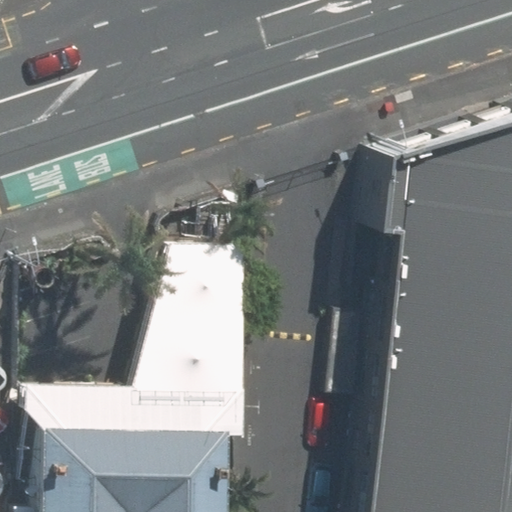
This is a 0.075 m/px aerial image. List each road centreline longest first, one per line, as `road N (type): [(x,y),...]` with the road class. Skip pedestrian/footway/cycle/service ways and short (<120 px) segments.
road 1 (secondary): [(190,51),(0,112)]
road 2 (secondary): [(351,0),(190,51)]
